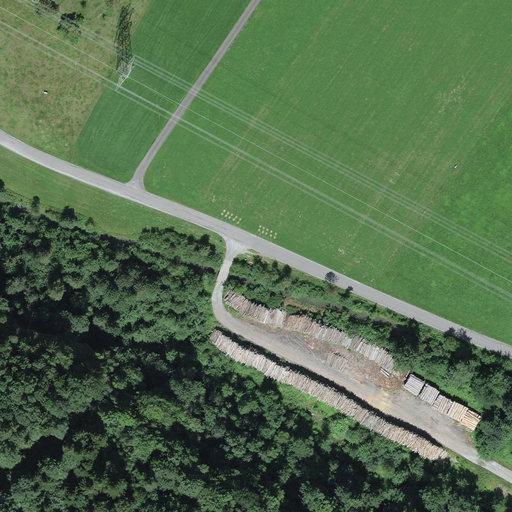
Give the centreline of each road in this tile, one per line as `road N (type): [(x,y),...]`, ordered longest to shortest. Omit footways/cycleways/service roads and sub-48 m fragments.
road 1 (residential): [(511,342),(30,151),(0,132)]
road 2 (track): [(511,464),(213,303),(237,233)]
